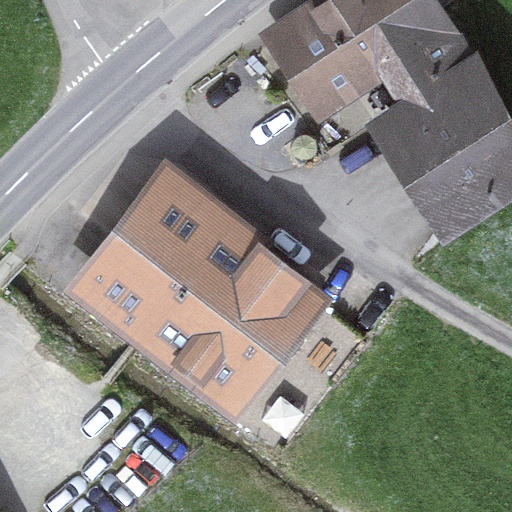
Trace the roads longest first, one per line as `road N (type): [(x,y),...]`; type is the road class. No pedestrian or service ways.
road 1 (track): [(122,86),(511,335)]
road 2 (secondary): [(0,200),(229,0)]
